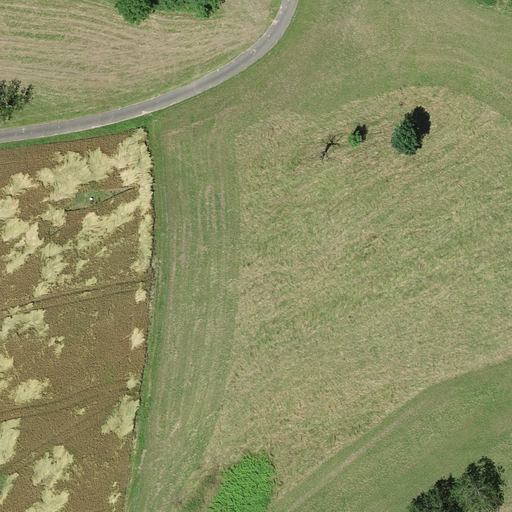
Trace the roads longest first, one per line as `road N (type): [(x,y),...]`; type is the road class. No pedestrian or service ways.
road 1 (track): [(176,452),(275,357),(511,247)]
road 2 (unclassified): [(0,139),(115,119),(226,79),(261,54),(294,0)]
